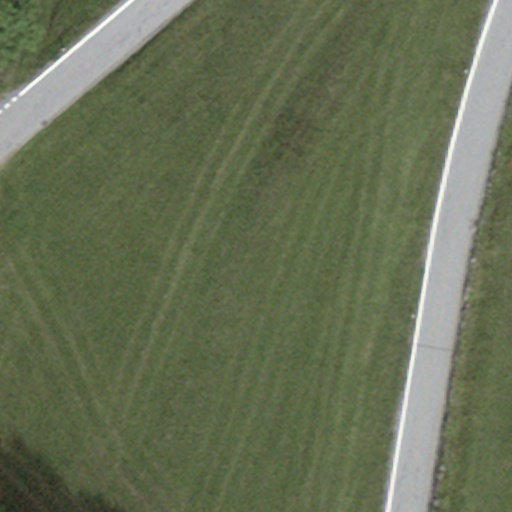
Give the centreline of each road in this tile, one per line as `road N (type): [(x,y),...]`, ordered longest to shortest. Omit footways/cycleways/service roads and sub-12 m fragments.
road 1 (unclassified): [(407,511),(471,149),(511,15)]
road 2 (unclassified): [(161,0),(0,137)]
